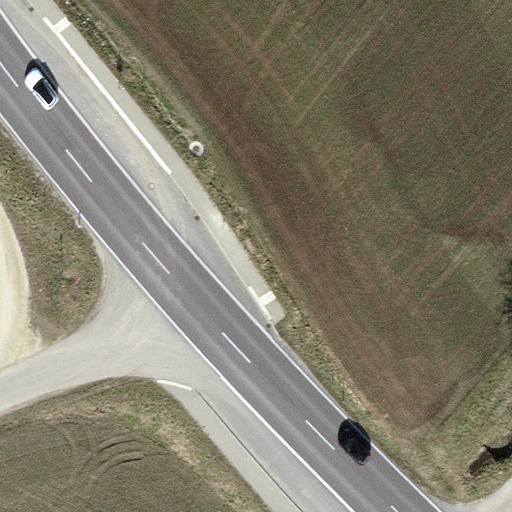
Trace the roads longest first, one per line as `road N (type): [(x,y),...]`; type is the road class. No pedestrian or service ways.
road 1 (primary): [(0,50),(188,298)]
road 2 (primary): [(188,298),(401,511)]
road 3 (unclassified): [(0,401),(188,298)]
road 4 (track): [(54,372),(32,281),(0,206)]
